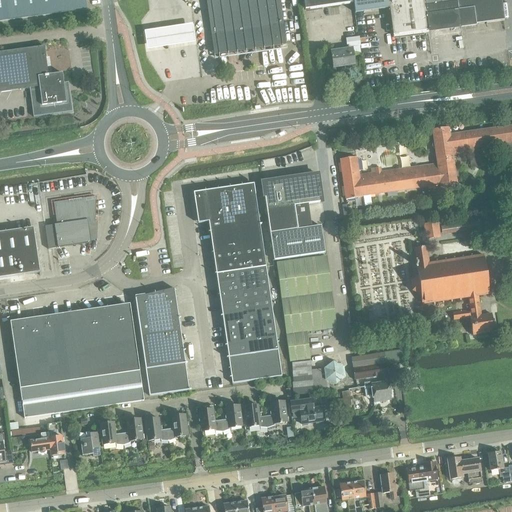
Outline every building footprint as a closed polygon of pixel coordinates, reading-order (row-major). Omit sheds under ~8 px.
[(0,0),(0,21),(87,10),(85,0),(0,0)] [(206,0),(214,54),(285,44),(279,0),(206,0)] [(302,0),(304,10),(353,3),(352,0),(302,0)] [(352,0),(353,3),(354,13),(389,8),(388,0),(352,0)] [(424,0),(388,0),(389,8),(393,36),(429,31),(424,0)] [(457,0),(424,0),(429,31),(461,26),(457,0)] [(500,0),(457,0),(461,26),(504,21),(500,0)] [(191,25),(142,32),(145,51),(194,44),(191,25)] [(346,40),(347,46),(348,50),(351,49),(359,48),(358,38),(346,40)] [(44,47),(0,53),(0,92),(29,88),(33,117),(62,113),(72,112),(72,107),(68,82),(63,83),(62,74),(48,76),(47,69),(45,57),(44,47)] [(354,65),(352,56),(351,49),(348,50),(330,52),(333,68),(354,65)] [(511,125),(488,129),(491,146),(506,143),(507,145),(507,146),(508,147),(508,149),(511,148),(511,125)] [(479,152),(478,148),(491,146),(488,129),(449,135),(448,127),(432,130),(434,142),(432,144),(432,146),(433,148),(435,149),(437,163),(380,171),(380,166),(375,167),(375,172),(358,174),(356,157),(340,160),(346,200),(362,197),(362,196),(440,185),(441,193),(457,190),(456,182),(458,178),(458,174),(457,169),(454,166),(452,156),(479,152)] [(506,174),(500,175),(490,177),(492,185),(508,183),(506,174)] [(317,175),(262,183),(269,234),(274,261),(324,253),(320,226),(297,230),(294,207),(321,202),(317,175)] [(207,222),(216,274),(265,267),(254,196),(253,184),(192,193),(194,206),(197,224),(207,222)] [(45,226),(48,249),(91,243),(90,241),(96,240),(96,241),(97,241),(97,222),(95,222),(96,197),(53,203),(57,225),(45,226)] [(478,221),(440,227),(441,235),(479,229),(478,221)] [(440,237),(437,223),(423,225),(426,239),(440,237)] [(0,278),(39,272),(33,228),(0,233),(0,278)] [(426,247),(419,248),(413,249),(415,261),(414,261),(415,266),(416,266),(417,276),(410,282),(412,291),(420,295),(421,305),(426,304),(468,298),(470,311),(452,314),(453,320),(469,318),(472,335),(494,332),(491,314),(480,316),(478,296),(489,295),(483,256),(428,264),(426,247)] [(289,363),(310,360),(306,333),(335,329),(326,258),(286,263),(276,265),(287,347),(289,363)] [(219,295),(268,288),(265,267),(216,274),(219,295)] [(272,309),(268,288),(219,295),(222,316),(272,309)] [(134,299),(135,299),(139,324),(178,318),(174,290),(175,289),(145,296),(144,295),(135,296),(135,298),(134,298),(134,299)] [(92,310),(70,313),(84,410),(143,401),(130,309),(129,309),(129,305),(92,311),(92,310)] [(222,316),(226,346),(276,338),(272,309),(222,316)] [(24,418),(84,410),(70,313),(48,316),(48,317),(11,323),(12,326),(11,327),(24,418)] [(173,352),(183,350),(178,318),(139,324),(143,356),(145,369),(147,383),(187,378),(185,363),(175,365),(173,352)] [(226,346),(228,357),(278,350),(276,338),(226,346)] [(183,350),(173,352),(175,365),(185,363),(183,350)] [(281,377),(278,350),(228,357),(232,384),(281,377)] [(355,380),(387,375),(385,365),(400,362),(398,351),(352,358),(355,380)] [(345,378),(343,367),(332,362),(326,367),(323,369),(323,370),(311,371),(310,362),(291,363),(293,382),(292,383),(293,395),(327,392),(326,381),(335,385),(345,378)] [(149,396),(189,390),(187,378),(147,383),(149,396)] [(370,386),(364,387),(365,396),(368,399),(372,398),(373,403),(391,400),(388,382),(370,385),(370,386)] [(342,399),(338,400),(339,410),(351,408),(348,391),(341,392),(342,399)] [(322,422),(320,408),(313,409),(312,405),(310,405),(309,400),(290,403),(291,414),(299,412),(301,425),(322,422)] [(270,404),(272,416),(266,417),(267,429),(274,426),(274,425),(287,423),(284,402),(270,404)] [(225,404),(227,420),(221,421),(222,433),(229,430),(229,429),(242,427),(239,406),(233,407),(233,403),(225,404)] [(215,432),(222,433),(221,421),(215,422),(212,406),(204,407),(205,411),(199,412),(202,432),(215,431),(215,432)] [(260,428),(267,429),(266,417),(259,418),(258,406),(244,408),(246,428),(259,427),(260,428)] [(173,429),(166,430),(168,442),(175,439),(175,438),(188,436),(185,416),(171,418),(173,429)] [(160,440),(161,441),(168,442),(166,430),(160,431),(159,419),(145,421),(147,441),(160,440)] [(126,422),(128,433),(122,434),(123,446),(130,443),(130,442),(143,440),(140,420),(126,422)] [(116,445),(123,446),(122,434),(116,435),(114,423),(100,425),(103,445),(116,444),(116,445)] [(26,442),(23,427),(13,429),(15,444),(26,442)] [(100,456),(97,433),(89,434),(89,433),(85,433),(86,440),(80,440),(82,456),(93,455),(93,457),(100,456)] [(44,453),(46,451),(50,451),(48,440),(49,439),(48,434),(29,436),(31,453),(38,452),(41,454),(44,453)] [(62,438),(49,439),(48,440),(50,451),(51,457),(52,456),(53,458),(57,457),(59,455),(64,455),(62,438)] [(510,482),(511,482),(508,466),(508,467),(502,468),(502,467),(499,452),(487,454),(490,472),(498,471),(499,479),(502,478),(502,483),(510,482)] [(459,459),(447,461),(450,481),(462,479),(462,475),(460,462),(460,460),(459,459)] [(465,461),(460,462),(462,475),(466,474),(468,485),(486,482),(484,468),(479,469),(477,459),(465,461)] [(424,465),(424,468),(417,469),(420,497),(428,496),(427,486),(423,487),(422,482),(437,480),(434,464),(424,465)] [(416,497),(420,497),(417,469),(407,470),(409,491),(415,490),(416,497)] [(380,493),(373,494),(375,509),(383,508),(381,494),(383,494),(383,495),(390,494),(391,500),(392,502),(402,502),(402,500),(409,499),(408,491),(403,491),(403,485),(399,485),(398,485),(395,485),(393,475),(380,477),(380,479),(378,479),(380,493)] [(365,498),(363,482),(351,484),(354,500),(355,511),(361,511),(361,508),(360,508),(358,499),(365,498)] [(349,511),(355,511),(354,500),(351,484),(339,486),(342,502),(349,500),(350,509),(349,510),(349,511)] [(314,511),(326,511),(323,488),(311,490),(314,511)] [(300,494),(293,495),(295,507),(301,506),(302,508),(309,507),(309,511),(314,511),(311,490),(299,492),(300,494)] [(369,510),(375,509),(373,494),(367,495),(369,510)] [(286,511),(284,496),(273,498),(275,511),(286,511)] [(263,510),(257,510),(256,511),(275,511),(273,498),(261,500),(263,510)] [(235,504),(236,511),(248,511),(247,502),(235,504)]
